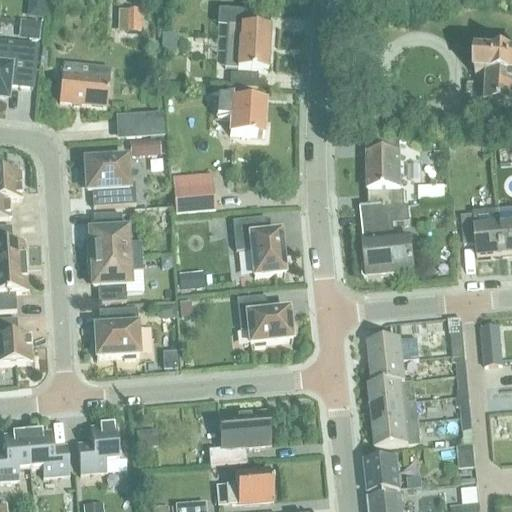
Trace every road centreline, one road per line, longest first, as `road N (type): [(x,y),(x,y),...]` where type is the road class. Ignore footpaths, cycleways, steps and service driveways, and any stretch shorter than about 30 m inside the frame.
road 1 (residential): [(327,315),(315,131),(323,0)]
road 2 (residential): [(66,401),(47,144),(0,135)]
road 3 (residential): [(66,401),(333,378)]
road 4 (residential): [(467,303),(487,484),(495,488)]
road 5 (residential): [(467,303),(327,315)]
road 6 (residential): [(347,511),(333,378)]
